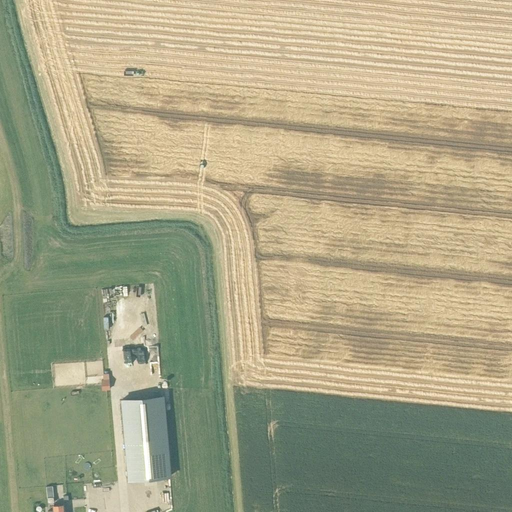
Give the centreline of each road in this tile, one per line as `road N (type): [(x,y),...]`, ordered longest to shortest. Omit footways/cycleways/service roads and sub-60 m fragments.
road 1 (track): [(15,511),(0,339)]
road 2 (track): [(0,285),(18,251),(13,175),(0,131)]
